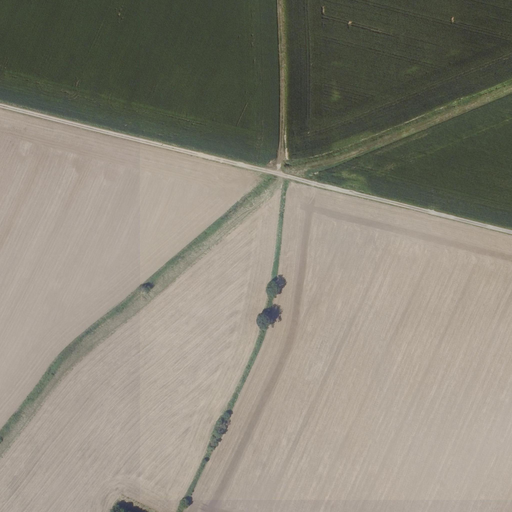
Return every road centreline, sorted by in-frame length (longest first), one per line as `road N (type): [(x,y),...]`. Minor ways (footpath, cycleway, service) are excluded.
road 1 (track): [(0,104),(511,228)]
road 2 (track): [(279,173),(279,0)]
